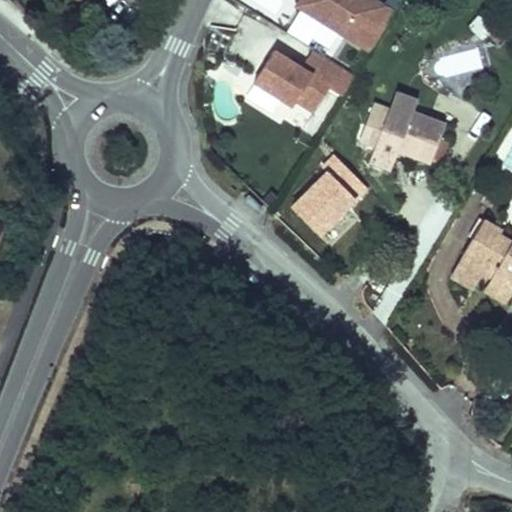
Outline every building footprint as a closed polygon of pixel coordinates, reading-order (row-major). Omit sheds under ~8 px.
[(397,17),(372,0),(305,0),(301,7),(373,54),(397,17)] [(316,115),(332,90),(344,98),(357,79),(316,52),(304,71),(276,53),(256,84),(295,109),(299,103),(316,115)] [(398,93),(392,111),(389,120),(407,127),(412,113),(417,99),(398,93)] [(432,162),(445,125),(412,113),(407,127),(389,120),(392,111),(373,105),(366,125),(382,131),(376,149),(371,164),(391,171),(399,150),(432,162)] [(382,131),(366,125),(359,143),(376,149),(382,131)] [(511,237),(482,220),(462,255),(483,267),(493,273),(487,283),(510,296),(511,291),(511,237)] [(483,267),(462,255),(450,276),(472,288),(483,267)] [(485,395),(506,399),(510,381),(488,377),(485,395)]
